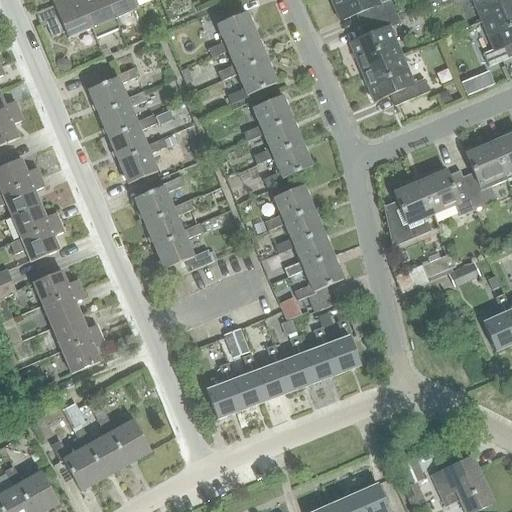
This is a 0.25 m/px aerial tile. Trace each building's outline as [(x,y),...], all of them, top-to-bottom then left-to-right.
[(67,40),(91,30),(78,0),(60,0),(52,3),(53,7),(35,15),(40,28),(45,26),(51,39),(64,33),(67,40)] [(114,20),(115,20),(106,0),(78,0),(91,30),(95,40),(118,30),(114,20)] [(137,10),(134,2),(133,0),(106,0),(115,20),(137,10)] [(355,14),(359,26),(394,11),(389,0),(329,0),(339,21),(355,14)] [(511,0),(472,0),(482,22),(511,9),(511,0)] [(511,9),(482,22),(494,50),(482,55),(487,68),(511,57),(511,9)] [(348,45),(361,74),(400,57),(388,29),(400,24),(394,11),(359,26),(365,38),(348,45)] [(227,54),(256,41),(245,15),(216,27),(224,45),(208,52),(212,60),(227,54)] [(222,84),(238,77),(267,64),(256,41),(227,54),(234,68),(218,75),(222,84)] [(412,84),(400,57),(361,74),(373,102),(389,95),(394,107),(428,92),(423,79),(412,84)] [(267,64),(238,77),(245,92),(229,99),(233,107),(251,99),(249,96),(275,85),(267,64)] [(185,85),(191,83),(185,69),(179,72),(185,85)] [(87,92),(97,113),(126,101),(119,85),(135,78),(132,70),(115,77),(116,79),(87,92)] [(451,102),(446,91),(435,96),(440,107),(451,102)] [(142,94),(126,101),(97,113),(107,136),(136,124),(130,109),(146,102),(142,94)] [(248,143),(264,136),(293,124),(282,98),(253,110),(260,127),(245,134),(248,143)] [(0,120),(18,112),(15,104),(4,108),(0,99),(0,120)] [(23,122),(18,112),(0,120),(0,147),(17,140),(12,127),(23,122)] [(107,136),(116,159),(145,147),(139,133),(156,126),(152,117),(136,124),(107,136)] [(259,167),(275,160),(303,148),(293,124),(264,136),(270,151),(255,158),(259,167)] [(511,135),(492,144),(505,177),(511,173),(511,135)] [(176,145),(172,136),(162,140),(166,149),(176,145)] [(162,140),(145,147),(116,159),(128,186),(157,174),(149,156),(165,149),(162,140)] [(505,177),(492,144),(465,156),(474,177),(463,182),(476,211),(495,203),(489,188),(506,180),(505,177)] [(303,148),(275,160),(281,174),(265,181),(269,190),(287,183),(286,180),(312,169),(303,148)] [(0,196),(39,179),(36,170),(26,175),(19,160),(0,168),(0,196)] [(458,219),(476,211),(463,182),(459,172),(447,177),(445,172),(419,184),(433,217),(453,208),(458,219)] [(44,189),(39,179),(0,196),(0,206),(4,205),(10,218),(39,206),(34,194),(44,189)] [(134,200),(142,222),(171,209),(165,195),(182,188),(178,179),(161,186),(162,188),(134,200)] [(425,220),(433,217),(419,184),(394,194),(399,205),(385,211),(384,208),(382,208),(390,248),(429,231),(425,220)] [(282,227),(315,213),(304,188),(272,202),(278,217),(264,223),(268,233),(282,227)] [(192,211),(192,210),(189,202),(171,209),(142,222),(152,244),(182,232),(176,218),(192,211)] [(10,218),(19,240),(20,241),(59,224),(55,215),(45,219),(39,206),(10,218)] [(292,250),(325,237),(315,213),(282,227),(288,242),(274,247),(278,256),(292,250)] [(63,234),(59,224),(20,241),(19,240),(8,245),(13,256),(24,251),(30,264),(58,252),(52,238),(63,234)] [(182,232),(152,244),(163,271),(181,263),(186,276),(212,265),(207,252),(193,259),(185,241),(202,234),(198,225),(182,232)] [(288,279),(301,273),(334,260),(325,237),(292,250),(298,265),(284,271),(288,279)] [(449,255),(421,265),(426,278),(454,267),(449,255)] [(334,260),(301,273),(308,288),(293,294),(297,303),(315,296),(314,294),(343,281),(334,260)] [(472,263),(446,275),(452,289),(478,277),(472,263)] [(0,272),(0,285),(11,281),(6,269),(0,272)] [(32,284),(41,307),(81,291),(77,282),(66,286),(61,272),(32,284)] [(11,281),(0,285),(0,299),(3,298),(16,293),(11,281)] [(85,301),(81,291),(41,307),(51,330),(79,318),(74,305),(85,301)] [(511,312),(503,295),(494,299),(502,316),(482,325),(495,352),(511,344),(511,328),(505,315),(511,312)] [(0,299),(0,321),(1,325),(12,320),(3,298),(0,299)] [(357,309),(345,314),(354,337),(366,332),(357,309)] [(85,332),(79,318),(51,330),(61,353),(100,336),(96,327),(85,332)] [(279,324),(284,337),(295,333),(290,320),(279,324)] [(327,345),(324,347),(335,376),(359,367),(348,339),(351,338),(344,320),(335,323),(341,340),(327,345)] [(14,327),(4,331),(11,348),(21,343),(14,327)] [(303,354),(300,356),(311,385),(335,376),(324,347),(327,345),(320,329),(312,332),(318,349),(303,354)] [(222,337),(231,360),(248,354),(239,330),(222,337)] [(104,346),(100,336),(61,353),(70,376),(98,364),(93,351),(104,346)] [(279,364),(276,365),(287,394),(311,385),(300,356),(303,354),(297,338),(288,341),(294,358),(279,364)] [(27,357),(21,343),(11,348),(17,361),(27,357)] [(255,373),(252,374),(263,404),(287,394),(276,365),(279,364),(273,347),(264,351),(270,367),(255,373)] [(232,382),(228,383),(240,413),(263,404),(252,374),(255,373),(249,356),(241,359),(247,376),(232,382)] [(240,413),(228,383),(232,382),(226,365),(217,368),(223,385),(204,392),(216,422),(240,413)] [(23,394),(29,406),(58,393),(53,381),(23,394)] [(105,437),(108,434),(127,468),(150,455),(131,422),(114,432),(105,417),(96,422),(105,437)] [(81,449),(85,447),(104,481),(127,468),(108,434),(105,437),(90,445),(82,430),(73,435),(81,449)] [(104,481),(85,447),(81,449),(68,457),(60,442),(50,448),(60,464),(64,462),(82,494),(104,481)] [(392,467),(402,489),(414,484),(410,473),(418,469),(413,458),(392,467)] [(463,511),(478,511),(494,505),(478,470),(473,459),(432,478),(442,499),(455,493),(463,511)] [(12,489),(17,486),(31,511),(47,511),(58,506),(40,473),(21,484),(13,469),(4,474),(12,489)] [(424,505),(414,484),(402,489),(411,511),(424,505)] [(356,495),(363,511),(389,511),(377,485),(356,495)] [(0,510),(1,511),(31,511),(17,486),(12,489),(0,495),(0,510)] [(363,511),(356,495),(333,505),(336,511),(363,511)]
